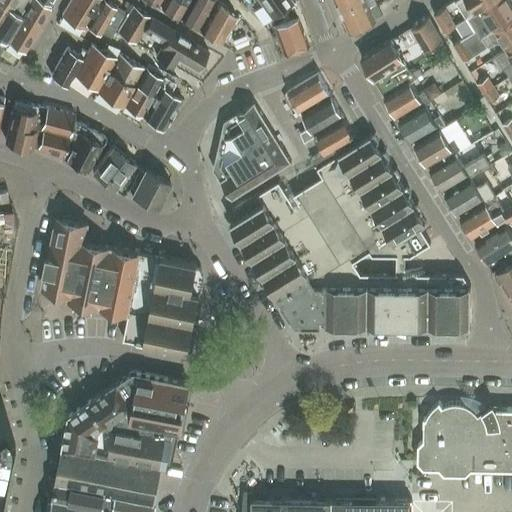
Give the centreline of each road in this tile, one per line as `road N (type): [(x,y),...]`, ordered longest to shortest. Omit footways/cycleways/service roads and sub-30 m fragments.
road 1 (residential): [(491,362),(478,284),(332,52)]
road 2 (unclassified): [(17,375),(60,351),(115,348),(197,366),(251,406)]
road 3 (unclassified): [(51,171),(39,191),(14,309),(17,375)]
road 4 (unclassified): [(491,362),(359,364),(292,379)]
road 5 (residential): [(186,160),(190,129),(215,101),(332,52)]
road 6 (residential): [(186,160),(69,99),(10,85)]
road 7 (residential): [(206,234),(147,224),(51,171)]
road 8 (residential): [(292,379),(206,234)]
road 9 (unclassified): [(24,511),(38,446),(17,375)]
